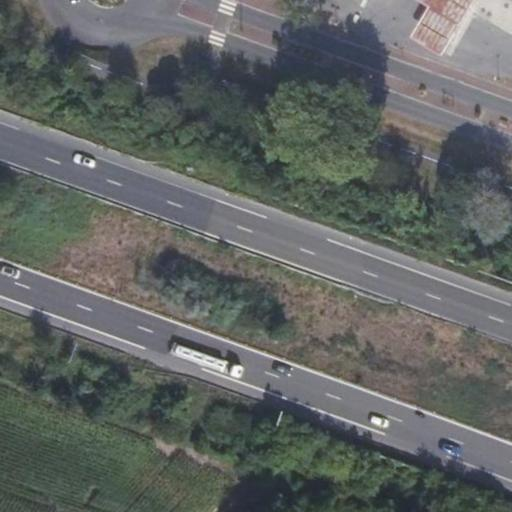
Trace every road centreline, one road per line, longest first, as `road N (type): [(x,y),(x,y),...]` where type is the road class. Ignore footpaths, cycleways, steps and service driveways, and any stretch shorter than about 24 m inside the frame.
road 1 (motorway): [(0,278),(369,410),(511,472)]
road 2 (motorway): [(511,326),(0,147)]
road 3 (primary): [(143,24),(216,37),(511,144)]
road 4 (primary): [(511,110),(207,0)]
